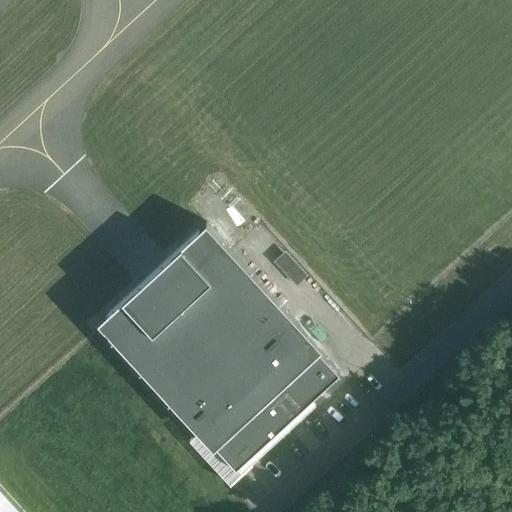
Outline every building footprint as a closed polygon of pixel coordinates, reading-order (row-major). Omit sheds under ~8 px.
[(266,154),(246,171),(278,206),(298,189),(266,154)] [(266,252),(281,239),(220,174),(205,187),(266,252)] [(317,269),(345,243),(299,192),(280,210),(316,249),(307,258),(317,269)] [(99,320),(183,412),(185,410),(236,466),(340,371),(288,315),(290,313),(207,221),(99,320)] [(339,297),(369,269),(347,246),(318,274),(339,297)] [(280,266),(297,283),(306,274),(291,257),(280,266)] [(371,273),(345,297),(364,317),(389,293),(371,273)] [(0,511),(24,511),(0,485),(0,511)]
